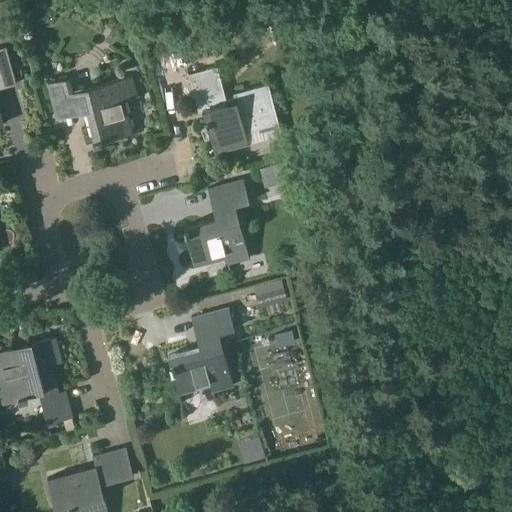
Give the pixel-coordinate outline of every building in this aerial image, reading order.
[(0,123),(3,123),(0,113),(0,80),(14,77),(5,46),(0,47),(0,123)] [(227,100),(217,65),(188,72),(199,110),(204,109),(215,151),(248,142),(245,132),(261,127),(264,138),(282,134),(269,83),(233,92),(234,98),(227,100)] [(70,76),(47,82),(54,110),(86,102),(95,141),(143,129),(143,128),(132,129),(124,99),(139,96),(139,94),(138,94),(133,74),(73,90),(70,76)] [(294,159),(260,168),(265,186),(280,182),(281,185),(299,180),(294,159)] [(215,186),(223,216),(184,226),(194,264),(225,256),(227,262),(249,256),(236,204),(249,200),(243,179),(215,186)] [(220,287),(195,295),(198,305),(223,297),(220,287)] [(284,287),(256,294),(259,308),(288,300),(284,287)] [(234,328),(228,306),(199,313),(207,344),(168,355),(181,403),(182,402),(180,392),(210,384),(213,399),(215,398),(213,390),(233,385),(219,332),(234,328)] [(12,346),(0,348),(0,389),(4,403),(27,397),(26,393),(38,390),(47,422),(72,415),(65,390),(57,391),(50,364),(61,361),(55,337),(32,342),(31,340),(29,341),(30,346),(13,350),(12,346)] [(235,409),(251,404),(247,391),(232,395),(235,409)] [(96,465),(47,478),(56,511),(108,511),(100,482),(133,474),(126,446),(93,454),(96,465)]
